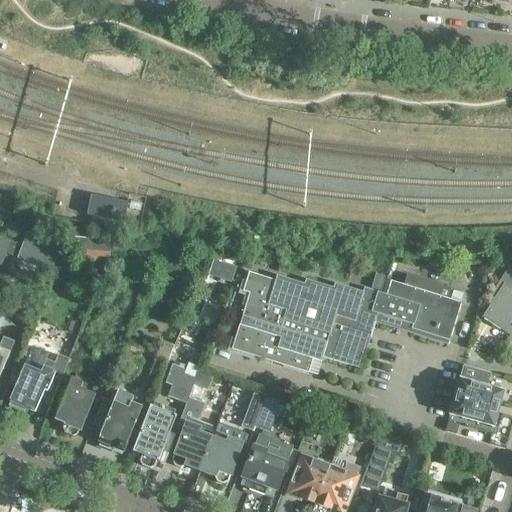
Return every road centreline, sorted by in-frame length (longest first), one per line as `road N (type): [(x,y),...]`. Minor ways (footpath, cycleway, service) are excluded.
road 1 (residential): [(213,0),(511,48)]
road 2 (residential): [(141,508),(0,449)]
